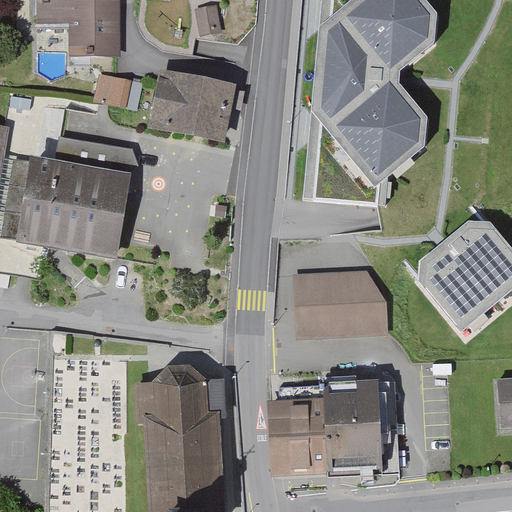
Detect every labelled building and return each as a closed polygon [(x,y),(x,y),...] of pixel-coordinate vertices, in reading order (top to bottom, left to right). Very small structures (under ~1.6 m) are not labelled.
[(119,0),(36,0),(37,24),(69,24),(69,57),(119,57),(119,0)] [(326,0),(308,195),(386,199),(388,168),(415,151),(417,121),(396,94),(399,58),(427,40),(429,14),(415,0),(326,0)] [(216,6),(196,10),(201,35),(221,31),(216,6)] [(233,86),(161,72),(151,126),(223,140),(233,86)] [(132,82),(100,75),(94,102),(127,108),(132,82)] [(130,173),(33,157),(18,241),(115,258),(130,173)] [(511,283),(511,248),(489,221),(464,220),(421,258),(418,283),(458,330),(511,283)] [(370,274),(295,279),(299,345),(393,339),(392,306),(370,274)] [(223,511),(214,380),(190,360),(164,362),(146,383),(155,511),(223,511)] [(511,377),(496,378),(499,430),(511,429),(511,377)] [(328,406),(277,409),(280,483),(398,478),(393,386),(327,389),(328,406)]
